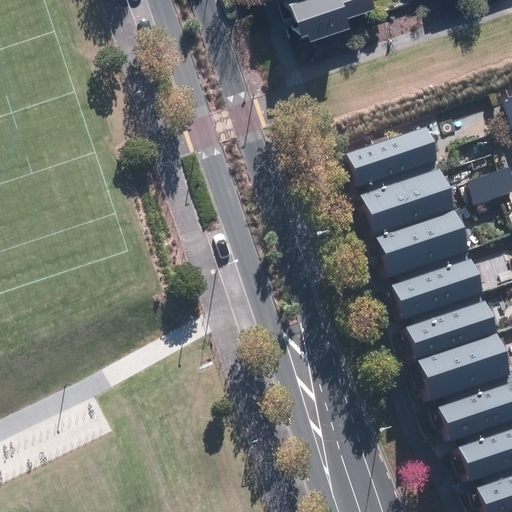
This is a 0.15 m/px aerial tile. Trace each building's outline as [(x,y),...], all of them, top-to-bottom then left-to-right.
[(284,0),(276,3),(291,46),(334,32),(331,24),(364,13),(359,0),(284,0)] [(511,144),(511,101),(497,106),(510,145),(511,144)] [(502,157),(487,111),(425,132),(440,177),(502,157)] [(424,169),(412,136),(332,163),(343,196),(424,169)] [(459,187),(466,209),(507,196),(500,174),(459,187)] [(439,216),(427,179),(346,205),(359,242),(439,216)] [(454,258),(441,221),(361,248),(373,284),(454,258)] [(468,301),(457,268),(376,294),(388,328),(468,301)] [(481,340),(469,306),(389,333),(400,367),(481,340)] [(493,380),(481,343),(400,370),(413,407),(493,380)] [(511,422),(511,421),(501,389),(421,415),(432,449),(511,422)] [(511,469),(511,431),(442,455),(454,489),(511,469)] [(511,511),(511,476),(460,494),(465,511),(511,511)]
